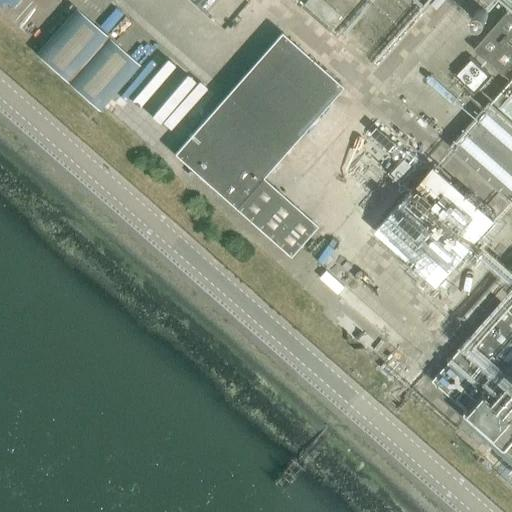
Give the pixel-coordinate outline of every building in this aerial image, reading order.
[(321,0),(305,0),(302,4),(328,27),(338,15),(321,0)] [(511,10),(510,8),(473,50),(503,76),(511,65),(511,46),(507,42),(511,36),(511,10)] [(35,54),(101,111),(140,65),(76,9),(35,54)] [(280,32),(173,154),(289,256),(316,225),(262,177),(342,86),(280,32)] [(420,63),(415,69),(460,108),(465,102),(420,63)] [(511,78),(492,101),(511,118),(511,78)] [(451,146),(511,199),(511,198),(511,124),(489,103),(451,146)] [(435,163),(376,231),(438,284),(499,214),(477,196),(482,190),(474,183),(467,191),(435,163)] [(468,412),(468,413),(463,418),(511,460),(511,312),(501,303),(432,381),(468,412)] [(496,470),(504,461),(489,447),(481,456),(496,470)]
